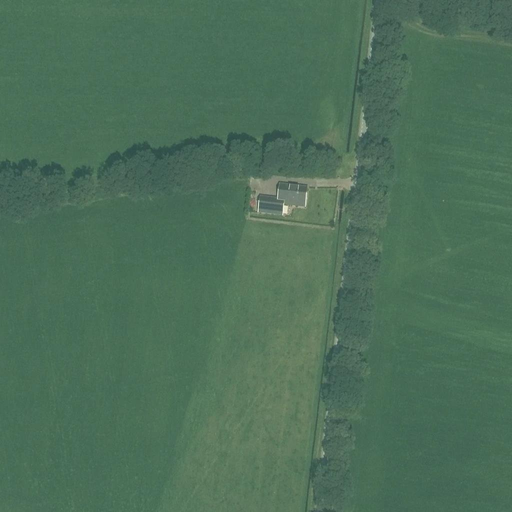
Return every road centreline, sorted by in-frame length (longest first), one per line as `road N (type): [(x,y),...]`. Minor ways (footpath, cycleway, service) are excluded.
road 1 (tertiary): [(316,511),(378,0)]
road 2 (track): [(379,0),(511,26)]
